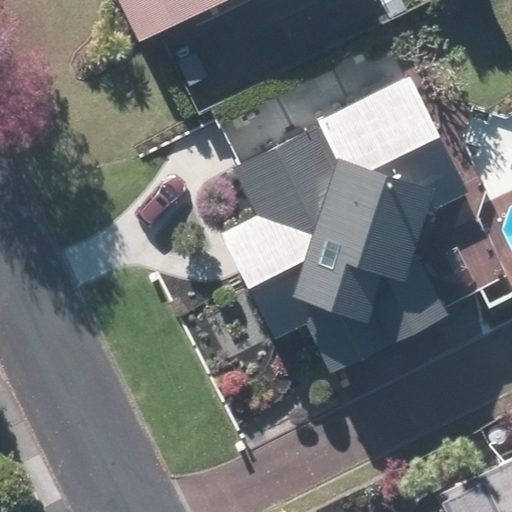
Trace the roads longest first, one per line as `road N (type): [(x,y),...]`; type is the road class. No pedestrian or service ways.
road 1 (unknown): [(194,511),(511,355)]
road 2 (residential): [(0,240),(137,511)]
